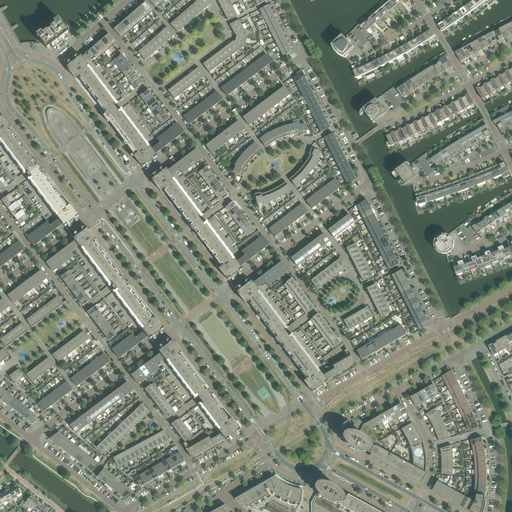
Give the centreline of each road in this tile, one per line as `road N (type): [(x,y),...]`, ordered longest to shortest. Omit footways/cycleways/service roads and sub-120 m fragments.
road 1 (residential): [(468,84),(383,124),(460,69)]
road 2 (residential): [(444,326),(370,179)]
road 3 (residential): [(493,511),(492,428),(458,355)]
road 4 (residential): [(277,249),(364,371)]
road 5 (residential): [(103,20),(192,137)]
road 6 (residential): [(305,52),(370,179)]
road 7 (tertiary): [(304,405),(219,292)]
road 8 (residential): [(192,137),(305,52)]
road 9 (residential): [(121,368),(36,255)]
road 10 (tertiary): [(134,181),(51,67)]
road 11 (residential): [(192,137),(277,249)]
road 12 (tertiary): [(6,102),(94,211)]
road 13 (tertiary): [(219,292),(134,181)]
road 14 (tertiary): [(94,211),(179,322)]
road 15 (tertiary): [(179,322),(260,431)]
road 16 (residential): [(193,469),(121,368)]
road 17 (residential): [(421,499),(429,448),(398,388)]
